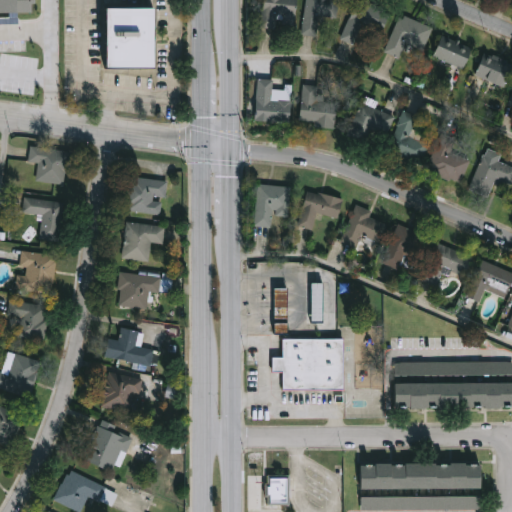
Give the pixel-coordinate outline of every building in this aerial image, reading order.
[(0,0),(0,13),(34,12),(33,0),(0,0)] [(297,0),(295,28),(281,27),(281,29),(260,27),(262,0),(297,0)] [(340,0),(338,17),(322,15),(319,36),(303,33),(307,0),(340,0)] [(370,25),(364,45),(342,38),(354,0),(364,0),(391,9),(385,30),(370,25)] [(153,6),(153,67),(105,67),(105,6),(153,6)] [(434,27),(425,47),(409,40),(401,57),(386,51),(402,13),(434,27)] [(474,46),(465,68),(435,56),(443,34),(474,46)] [(511,67),(505,85),(477,74),(486,51),(511,62),(511,67)] [(291,122),(256,120),(258,78),(275,79),(275,88),(293,89),(291,122)] [(336,127),(300,123),(305,83),(324,86),(323,99),(339,101),(336,127)] [(376,107),(396,115),(387,134),(372,128),(366,141),(349,133),(365,96),(379,102),(376,107)] [(389,151),(403,110),(436,122),(421,163),(389,151)] [(428,168),(442,131),(459,137),(454,150),(471,156),(462,181),(428,168)] [(30,146),(71,152),(66,185),(36,180),(39,163),(28,162),(30,146)] [(511,165),(511,185),(495,179),(489,196),(471,190),(486,146),(502,152),(499,161),(511,165)] [(162,214),(129,211),(132,177),(166,180),(162,214)] [(255,225),(259,183),(293,185),(290,216),(274,214),(273,226),(255,225)] [(344,197),(339,218),(319,213),(315,228),(300,225),(308,189),(344,197)] [(43,216),(23,213),(25,197),(65,202),(59,241),(39,239),(43,216)] [(380,242),(362,235),(358,247),(343,242),(356,206),(388,217),(380,242)] [(122,258),(126,222),(165,226),(163,243),(152,241),(150,261),(122,258)] [(415,272),(384,260),(399,224),(430,237),(415,272)] [(463,281),(431,268),(441,243),(473,256),(463,281)] [(57,255),(52,294),(17,290),(21,251),(57,255)] [(482,301),(468,296),(482,260),(511,271),(511,283),(507,297),(486,289),(482,301)] [(162,276),(160,292),(149,291),(147,309),(117,306),(121,271),(162,276)] [(313,283),(323,283),(323,320),(313,320),(313,283)] [(275,329),(275,287),(288,287),(288,329),(275,329)] [(20,315),(9,313),(10,300),(49,305),(45,341),(18,337),(20,315)] [(151,365),(104,357),(107,338),(119,340),(121,327),(140,330),(137,346),(153,349),(151,365)] [(344,337),(344,389),(283,390),(283,370),(272,370),(272,355),(283,355),(283,337),(344,337)] [(0,371),(3,372),(9,352),(40,361),(30,396),(0,387),(0,371)] [(511,406),(395,406),(395,361),(511,361),(511,406)] [(108,372),(141,379),(134,410),(101,403),(108,372)] [(181,384),(168,382),(166,396),(178,399),(181,384)] [(6,444),(0,441),(0,405),(18,413),(6,444)] [(96,422),(131,436),(116,472),(81,458),(96,422)] [(481,508),(361,509),(361,463),(481,462),(481,508)] [(80,511),(55,502),(67,471),(117,491),(111,506),(89,497),(83,511),(80,511)] [(289,504),(267,503),(267,495),(265,495),(265,482),(267,482),(267,474),(289,475),(289,504)]
